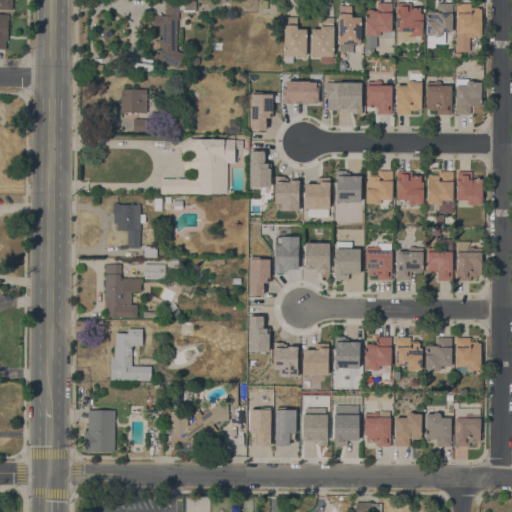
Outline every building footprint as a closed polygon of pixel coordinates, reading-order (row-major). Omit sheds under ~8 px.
[(12,0),(12,10),(9,10),(9,9),(0,9),(0,0),(12,0)] [(160,46),(159,46),(159,27),(153,27),(153,15),(165,15),(165,0),(196,0),(196,10),(195,10),(195,12),(178,12),(178,19),(177,19),(177,34),(176,34),(176,51),(184,55),(180,63),(181,64),(179,68),(167,63),(166,65),(154,59),(157,52),(158,53),(160,48),(160,46)] [(392,31),(393,31),(393,38),(378,38),(378,36),(376,36),(376,48),(373,48),(374,49),(374,53),(371,55),(367,55),(364,54),(364,49),(365,48),(365,11),(367,11),(367,9),(374,9),(373,11),(377,11),(377,2),(392,3),(392,31)] [(396,41),(396,2),(417,2),(417,7),(420,7),(420,14),(423,14),(423,21),(421,21),(421,41),(396,41)] [(426,48),(427,11),(437,12),(437,3),(453,4),(452,32),(445,32),(445,35),(441,35),(440,37),(435,37),(434,35),(434,48),(426,48)] [(469,51),(456,51),(456,3),(471,3),(471,8),(478,8),(478,9),(482,9),(481,36),(474,36),(473,37),(469,37),(469,51)] [(353,44),(353,52),(340,52),(340,44),(338,44),(338,14),(339,14),(339,11),(339,5),(351,6),(351,11),(351,14),(352,14),(352,17),(361,17),(361,44),(353,44)] [(9,23),(8,23),(8,41),(6,41),(6,49),(0,49),(0,14),(9,14),(9,23)] [(306,56),(293,56),(293,63),(285,63),(285,56),(283,56),(284,25),(285,25),(285,22),(284,22),(284,17),(297,17),(297,22),(296,22),(296,25),(297,25),(297,29),(307,29),(306,56)] [(320,29),(320,26),(321,26),(321,24),(320,24),(320,18),(334,17),(334,24),(333,24),(333,56),(332,56),(332,63),(320,63),(320,56),(311,56),(311,29),(320,29)] [(408,80),(409,80),(409,73),(421,73),(421,109),(418,109),(418,110),(410,110),(410,114),(396,114),(396,85),(406,85),(406,81),(408,80)] [(426,109),(426,86),(426,82),(434,82),(434,80),(440,80),(440,78),(451,78),(451,114),(437,114),(437,109),(435,110),(431,110),(429,109),(426,109)] [(481,82),(481,106),(479,106),(478,107),(474,107),(473,105),(470,105),(470,114),(456,114),(455,105),(454,105),(454,85),(457,85),(457,79),(468,79),(468,81),(472,81),(473,82),(481,82)] [(316,103),(317,81),(282,80),(281,102),(316,103)] [(391,114),(377,114),(377,107),(366,106),(366,81),(374,81),(374,80),(381,80),(381,85),(392,85),(391,114)] [(360,82),(325,82),(325,109),(348,109),(348,113),(360,113),(360,82)] [(121,112),(121,89),(147,89),(146,113),(127,112),(121,112)] [(250,94),(250,130),(265,130),(264,116),(271,116),(271,94),(250,94)] [(181,130),(173,130),(173,132),(164,132),(163,112),(181,112),(181,130)] [(147,132),(133,131),(133,119),(147,119),(147,132)] [(174,145),(170,141),(175,136),(177,137),(178,136),(180,138),(178,140),(179,141),(174,145)] [(235,139),(235,140),(243,140),(243,149),(235,149),(235,163),(227,163),(227,194),(160,193),(161,178),(191,179),(191,180),(196,180),(196,165),(195,160),(190,152),(186,154),(186,155),(184,156),(178,145),(190,138),(235,139)] [(249,150),(248,187),(269,187),(269,165),(263,165),(263,150),(249,150)] [(335,201),(359,201),(359,175),(348,175),(348,170),(335,170),(335,201)] [(374,204),(373,203),(366,203),(366,182),(368,182),(368,176),(378,176),(378,170),(392,171),(392,199),(391,199),(390,208),(380,208),(380,206),(379,206),(379,204),(374,204)] [(414,205),(410,205),(408,203),(408,199),(396,199),(397,171),(412,171),(412,175),(421,175),(421,182),(423,182),(423,204),(415,204),(414,205)] [(439,213),(439,205),(436,205),(435,204),(435,203),(427,203),(428,176),(430,176),(430,175),(438,175),(438,171),(453,171),(452,199),(453,199),(453,213),(439,213)] [(473,205),(469,205),(467,203),(467,200),(457,200),(457,171),(472,171),(471,179),(482,179),(482,204),(475,204),(473,205)] [(328,177),(315,177),(315,183),(304,183),(304,216),(328,217),(328,177)] [(298,178),(274,178),(274,203),(280,203),(280,210),(297,210),(298,178)] [(154,210),(154,198),(162,198),(162,210),(154,210)] [(174,209),(173,200),(183,200),(183,209),(174,209)] [(140,214),(145,214),(145,223),(140,223),(140,248),(127,248),(127,230),(117,230),(117,223),(114,223),(114,214),(113,214),(113,203),(119,203),(119,204),(140,204),(140,214)] [(443,214),(443,224),(435,224),(435,214),(443,214)] [(430,235),(430,227),(439,227),(439,235),(430,235)] [(274,247),(262,247),(262,236),(288,236),(288,275),(276,275),(276,249),(274,247)] [(437,280),(438,273),(427,273),(427,248),(435,248),(435,247),(438,247),(439,238),(453,239),(452,281),(437,280)] [(334,279),(347,279),(347,274),(359,274),(359,248),(350,248),(350,242),(334,241),(334,279)] [(328,272),(329,243),(304,242),(303,271),(328,272)] [(377,280),(377,275),(368,275),(368,268),(365,268),(365,247),(373,247),(373,246),(378,246),(380,244),(380,242),(391,242),(391,270),(392,270),(392,280),(377,280)] [(456,252),(458,252),(458,242),(481,242),(481,275),(478,275),(477,277),(472,277),(470,276),(470,280),(456,280),(456,252)] [(157,258),(143,257),(144,246),(154,246),(154,249),(157,249),(157,258)] [(421,272),(421,273),(414,273),(414,272),(411,272),(411,280),(396,280),(396,251),(407,251),(407,246),(415,246),(415,247),(423,247),(422,272),(421,272)] [(268,282),(269,259),(248,258),(247,295),(262,295),(262,282),(268,282)] [(140,291),(131,291),(131,304),(136,304),(136,317),(107,317),(107,315),(106,315),(106,310),(108,310),(108,307),(105,307),(105,302),(104,302),(105,264),(121,264),(121,278),(141,278),(140,291)] [(165,279),(144,279),(144,264),(165,264),(165,279)] [(189,292),(184,290),(184,288),(173,283),(178,272),(187,277),(190,272),(197,275),(189,292)] [(345,299),(333,299),(333,291),(345,291),(345,299)] [(259,347),(246,332),(263,315),(268,313),(267,311),(272,309),(272,311),(276,309),(275,300),(287,299),(291,309),(292,309),(291,326),(290,326),(290,329),(277,329),(259,347)] [(173,302),(177,307),(172,311),(168,306),(173,302)] [(141,345),(130,345),(130,351),(131,351),(131,356),(130,356),(130,359),(127,359),(126,365),(150,366),(150,381),(124,380),(124,379),(110,379),(110,366),(111,366),(111,358),(114,358),(114,347),(115,347),(115,334),(128,334),(128,328),(141,329),(141,345)] [(275,332),(283,331),(282,346),(273,346),(273,334),(275,332)] [(358,341),(345,341),(345,336),(334,336),(333,367),(358,368),(358,341)] [(390,373),(380,373),(380,375),(379,375),(379,376),(372,376),(372,375),(371,375),(371,369),(364,369),(365,352),(366,352),(366,344),(376,345),(376,336),(391,337),(391,366),(390,366),(390,373)] [(413,371),(408,371),(406,369),(407,366),(395,366),(395,337),(410,337),(410,341),(418,341),(418,343),(419,343),(419,348),(422,348),(422,370),(414,370),(413,371)] [(439,371),(435,371),(433,370),(426,370),(426,355),(426,346),(436,346),(436,337),(451,337),(452,348),(451,348),(451,366),(441,366),(441,369),(439,371)] [(455,366),(456,337),(470,337),(470,341),(478,341),(478,343),(481,343),(481,370),(474,369),(474,373),(456,373),(456,366),(455,366)] [(332,355),(342,355),(342,353),(352,354),(352,356),(352,379),(317,378),(317,379),(303,379),(303,362),(314,363),(314,360),(315,360),(315,354),(318,354),(318,340),(332,340),(332,355)] [(296,376),(296,344),(273,344),(272,369),(278,369),(278,376),(296,376)] [(266,365),(250,365),(250,349),(266,349),(266,365)] [(229,383),(237,383),(237,392),(229,392),(229,383)] [(229,396),(237,396),(237,406),(229,406),(229,396)] [(195,420),(192,416),(199,411),(202,415),(215,405),(228,404),(228,420),(216,421),(212,424),(218,431),(210,437),(207,433),(191,445),(170,445),(171,411),(188,411),(188,426),(195,420)] [(357,440),(357,405),(333,405),(333,446),(346,446),(346,440),(357,440)] [(269,445),(270,409),(249,408),(248,433),(255,433),(255,445),(269,445)] [(479,442),(477,442),(475,443),(471,443),(469,442),(469,446),(454,446),(455,408),(480,408),(479,442)] [(293,409),(273,409),(274,445),(293,445),(293,409)] [(114,451),(91,451),(91,452),(83,452),(83,431),(88,431),(88,410),(115,410),(114,451)] [(326,412),(314,411),(314,413),(303,413),(303,440),(314,440),(314,445),(325,445),(326,412)] [(376,446),(376,441),(367,441),(367,435),(364,435),(364,413),(372,413),(372,411),(379,412),(379,411),(389,411),(389,417),(390,417),(390,446),(376,446)] [(421,414),(421,438),(418,439),(414,439),(413,437),(409,437),(409,446),(395,446),(395,417),(406,417),(406,414),(408,412),(412,412),(413,414),(421,414)] [(436,437),(425,437),(425,414),(433,414),(434,413),(439,413),(441,415),(440,418),(451,418),(451,447),(436,446),(436,437)] [(370,503),(381,503),(381,511),(355,511),(355,502),(370,502),(370,503)]
